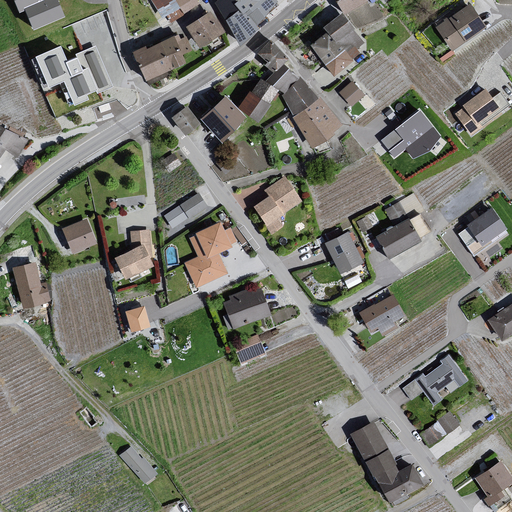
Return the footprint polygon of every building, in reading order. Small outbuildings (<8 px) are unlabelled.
[(32,33),(63,20),(55,0),(12,0),(18,16),(25,13),(32,33)] [(197,2),(195,0),(151,0),(161,16),(180,5),(183,10),(197,2)] [(217,0),(217,1),(239,40),(255,25),(254,24),(274,0),(217,0)] [(365,0),(337,0),(345,13),(366,0),(365,0)] [(468,5),(434,26),(451,51),(484,27),(468,5)] [(208,12),(187,26),(199,44),(222,29),(216,19),(214,20),(208,12)] [(327,30),(311,43),(334,72),(350,59),(346,54),(363,40),(341,12),(323,25),(327,30)] [(144,45),(134,50),(146,77),(183,60),(179,53),(190,48),(184,37),(179,40),(177,35),(146,49),(144,45)] [(59,42),(33,53),(47,85),(58,80),(68,104),(88,97),(85,93),(95,89),(96,93),(113,86),(95,45),(66,57),(59,42)] [(272,42),(261,54),(268,60),(265,63),(274,71),(282,62),(281,61),(286,56),(272,42)] [(302,77),(282,62),(274,71),(265,79),(279,88),(283,92),(302,77)] [(261,77),(250,89),(270,101),(279,88),(265,79),(261,77)] [(283,92),(281,93),(313,146),(341,122),(302,77),(283,92)] [(351,80),(339,91),(351,105),(365,96),(351,80)] [(270,101),(250,89),(238,105),(256,119),(270,101)] [(489,91),(459,116),(476,137),(511,106),(505,95),(498,99),(489,91)] [(224,96),(203,116),(220,135),(241,114),(224,96)] [(186,105),(172,115),(185,132),(198,122),(186,105)] [(419,107),(380,139),(394,158),(405,149),(413,158),(429,150),(441,134),(419,107)] [(27,140),(0,125),(0,151),(5,146),(16,154),(27,140)] [(302,202),(284,175),(262,190),(267,197),(254,206),(268,227),(285,216),(284,214),(302,202)] [(201,196),(166,219),(175,231),(191,219),(192,221),(210,209),(201,196)] [(491,208),(457,233),(474,259),(509,234),(491,208)] [(408,216),(375,235),(388,258),(421,238),(408,216)] [(89,221),(63,231),(76,256),(99,246),(89,221)] [(222,221),(189,237),(197,255),(185,261),(197,286),(228,271),(219,252),(234,245),(232,242),(236,240),(229,226),(225,228),(222,221)] [(347,230),(324,242),(340,272),(363,260),(347,230)] [(134,253),(120,260),(133,281),(160,268),(156,258),(152,233),(132,233),(134,253)] [(38,265),(15,270),(27,310),(53,302),(50,285),(42,285),(38,265)] [(238,330),(276,316),(265,289),(232,298),(235,303),(229,304),(238,330)] [(393,293),(358,312),(369,332),(376,328),(380,336),(397,326),(394,322),(406,315),(393,293)] [(511,301),(487,318),(502,339),(511,332),(511,301)] [(145,305),(125,309),(130,333),(150,329),(145,305)] [(245,366),(270,355),(261,339),(237,349),(245,366)] [(450,356),(443,362),(446,364),(428,378),(426,374),(404,389),(413,401),(426,393),(437,406),(446,400),(439,394),(458,382),(463,388),(471,381),(450,356)] [(449,409),(420,432),(428,446),(460,423),(449,409)] [(378,423),(353,436),(397,501),(430,486),(418,465),(405,471),(378,423)] [(132,448),(119,459),(147,485),(158,475),(132,448)] [(511,472),(504,463),(478,480),(492,498),(511,485),(511,472)]
